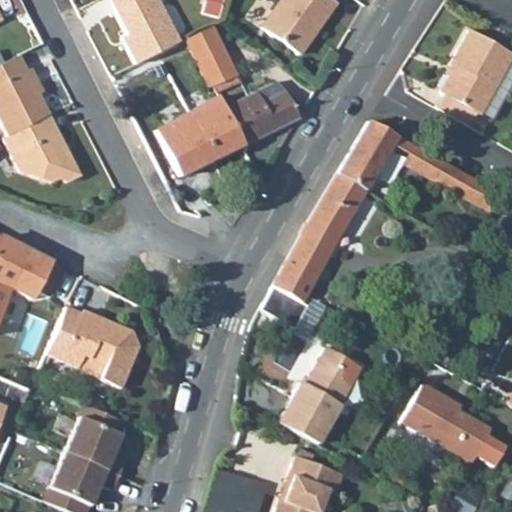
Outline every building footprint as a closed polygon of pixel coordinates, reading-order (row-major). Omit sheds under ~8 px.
[(133,66),(176,44),(153,0),(106,0),(125,37),(120,39),(133,66)] [(296,56),(334,4),(330,1),(329,0),(280,0),(259,29),(296,56)] [(209,27),(183,41),(194,62),(219,49),(209,27)] [(433,109),(467,128),(474,115),(476,116),(510,55),(467,31),(447,66),(452,69),(437,94),(440,96),(433,109)] [(219,49),(194,62),(207,89),(210,87),(233,76),(219,49)] [(0,129),(4,138),(46,116),(16,57),(0,65),(0,129)] [(210,87),(213,93),(236,82),(233,76),(210,87)] [(228,105),(221,108),(240,145),(270,131),(270,129),(296,118),(282,92),(273,82),(228,105)] [(176,177),(240,145),(221,108),(228,105),(226,102),(219,105),(216,99),(153,132),(176,177)] [(48,184),(55,181),(65,184),(77,177),(46,116),(4,138),(0,139),(0,140),(17,174),(48,184)] [(365,123),(334,177),(362,193),(388,147),(393,138),(365,123)] [(454,172),(393,138),(388,147),(405,156),(400,165),(444,190),(454,172)] [(454,172),(444,190),(485,213),(479,186),(454,172)] [(362,193),(334,177),(256,313),(292,331),(304,307),(299,304),(362,193)] [(0,341),(12,347),(28,305),(33,294),(47,301),(62,271),(0,240),(0,341)] [(47,301),(63,309),(78,279),(62,271),(47,301)] [(320,315),(304,307),(292,331),(307,339),(320,315)] [(63,309),(43,357),(97,380),(96,381),(118,391),(136,349),(130,334),(81,312),(80,316),(63,309)] [(322,433),(338,407),(336,406),(356,370),(322,350),(302,386),(298,383),(274,425),(314,445),(322,433)] [(419,385),(397,424),(468,464),(488,430),(455,412),(448,408),(451,403),(419,385)] [(448,408),(455,412),(458,407),(451,403),(448,408)] [(81,406),(40,502),(62,511),(85,511),(96,486),(110,492),(122,463),(109,458),(123,424),(81,406)] [(276,500),(271,511),(317,511),(325,492),(333,495),(341,475),(293,457),(285,476),(290,478),(280,502),(276,500)] [(493,480),(511,489),(511,472),(501,467),(493,480)] [(212,471),(199,511),(256,511),(264,487),(212,471)] [(276,500),(280,502),(290,478),(285,476),(276,500)]
